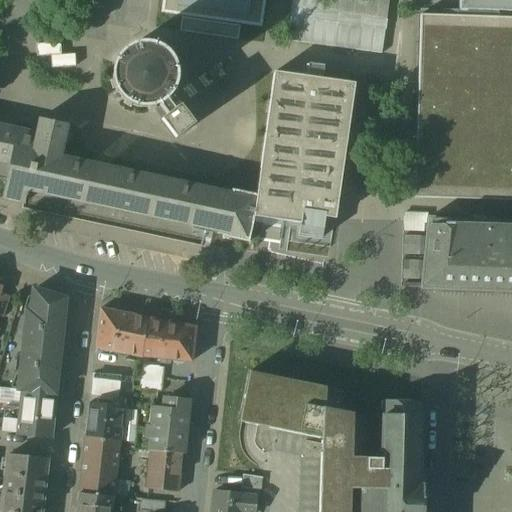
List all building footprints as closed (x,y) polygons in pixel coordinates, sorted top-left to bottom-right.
[(263,0),(162,0),(160,12),(259,26),(263,0)] [(392,0),(340,0),(339,17),(391,19),(392,0)] [(511,221),(426,219),(426,221),(420,288),(511,291),(511,0),(458,0),(458,9),(511,10),(511,221)] [(511,18),(421,15),(415,198),(511,200),(511,18)] [(156,48),(147,46),(140,46),(140,43),(131,46),(132,48),(128,50),(123,54),(119,58),(117,56),(112,64),(115,65),(113,70),(113,76),(113,81),(110,81),(113,90),(115,89),(119,96),(124,102),(123,104),(131,108),(132,106),(136,107),(143,108),(147,108),(148,111),(157,108),(156,106),(159,105),(166,99),(168,96),(170,98),(175,90),(173,89),(174,84),(175,79),(175,73),(177,73),(175,64),(173,65),(170,60),(167,56),(163,53),(165,51),(157,46),(156,48)] [(307,78),(274,73),(256,196),(232,191),(231,194),(233,194),(226,234),(226,238),(249,243),(254,218),(300,224),(299,235),(322,239),(325,218),(335,219),(354,85),(322,80),(324,67),(309,64),(307,78)] [(180,106),(175,110),(166,99),(159,105),(167,116),(161,120),(176,139),(195,125),(180,106)] [(231,194),(60,158),(67,126),(40,120),(37,134),(0,126),(0,162),(10,165),(2,199),(24,204),(27,191),(226,234),(233,194),(231,194)] [(61,229),(63,214),(38,211),(36,226),(61,229)] [(103,236),(105,224),(77,219),(75,231),(103,236)] [(426,221),(404,220),(401,293),(420,294),(420,288),(426,221)] [(140,234),(138,252),(204,258),(206,241),(140,234)] [(0,305),(5,307),(8,297),(0,294),(0,293),(4,281),(0,279),(0,305)] [(65,299),(34,290),(32,312),(27,312),(19,391),(22,392),(54,395),(65,299)] [(147,319),(100,309),(96,348),(143,357),(143,353),(147,319)] [(194,328),(147,319),(143,353),(143,357),(191,362),(194,328)] [(164,366),(142,364),(140,376),(163,379),(164,366)] [(352,414),(325,409),(326,388),(249,372),(239,423),(321,439),(318,511),(349,511),(350,489),(360,489),(361,470),(381,471),(382,459),(351,458),(352,414)] [(120,395),(121,374),(93,373),(92,394),(120,395)] [(163,379),(140,376),(139,389),(162,391),(163,379)] [(54,395),(22,392),(20,410),(17,434),(51,438),(55,395),(54,395)] [(124,400),(100,397),(99,404),(90,403),(86,438),(119,441),(124,400)] [(187,402),(169,400),(168,410),(186,412),(187,402)] [(422,403),(383,402),(382,459),(381,471),(361,470),(360,489),(359,511),(422,511),(424,472),(419,472),(422,403)] [(20,410),(4,408),(2,433),(17,434),(20,410)] [(168,410),(154,409),(153,426),(147,426),(146,439),(151,440),(150,451),(182,454),(186,412),(168,410)] [(119,441),(86,438),(80,494),(113,497),(119,441)] [(182,454),(150,451),(146,489),(178,492),(182,454)] [(41,511),(47,460),(8,455),(1,511),(41,511)] [(263,479),(243,476),(242,490),(261,492),(263,479)] [(241,511),(244,495),(213,492),(211,511),(241,511)] [(110,511),(113,497),(80,494),(77,511),(110,511)] [(255,511),(257,496),(244,495),(241,511),(255,511)]
